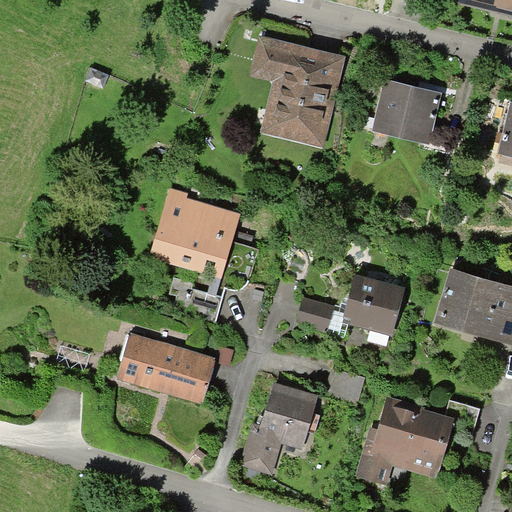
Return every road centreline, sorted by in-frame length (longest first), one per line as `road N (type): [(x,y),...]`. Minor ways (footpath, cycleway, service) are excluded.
road 1 (residential): [(0,435),(261,511)]
road 2 (residential): [(511,49),(291,0)]
